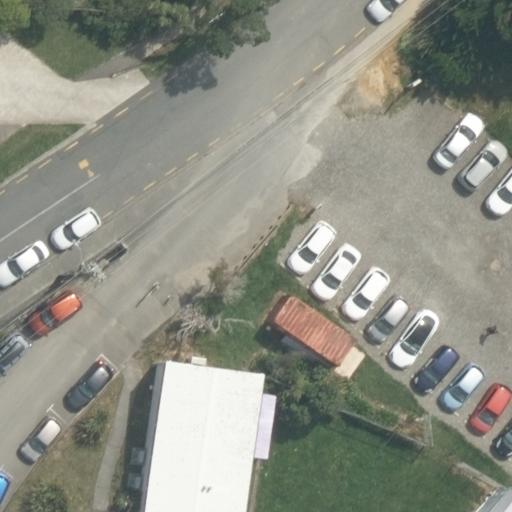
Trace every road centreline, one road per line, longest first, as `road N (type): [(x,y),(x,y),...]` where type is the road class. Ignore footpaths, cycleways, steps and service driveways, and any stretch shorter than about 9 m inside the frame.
road 1 (residential): [(0,245),(186,128),(334,0)]
road 2 (track): [(511,296),(397,222),(255,69)]
